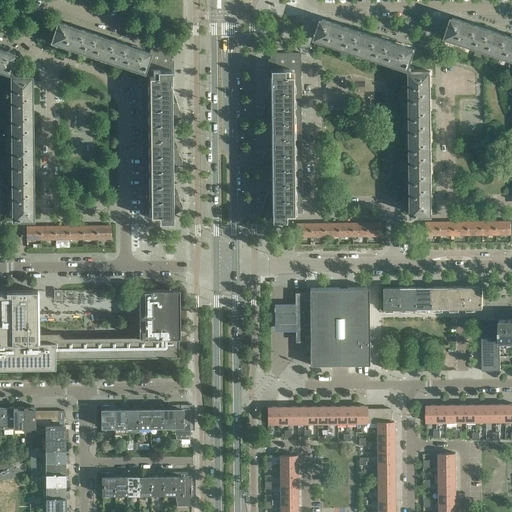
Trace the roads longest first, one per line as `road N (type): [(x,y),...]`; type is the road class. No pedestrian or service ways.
road 1 (secondary): [(234,267),(227,0)]
road 2 (secondary): [(212,0),(214,266)]
road 3 (residential): [(392,264),(388,209),(329,205),(314,193),(314,100),(339,97)]
road 4 (secondary): [(214,266),(218,511)]
road 5 (secondary): [(237,511),(234,267)]
road 6 (residential): [(124,203),(55,204),(49,196),(50,59)]
road 7 (residential): [(309,0),(324,8),(511,7)]
road 8 (residential): [(124,203),(122,106),(105,74),(50,59)]
road 9 (residential): [(511,202),(452,199),(449,91),(461,82)]
road 10 (residential): [(234,267),(392,264)]
road 11 (residential): [(26,44),(43,1),(141,33)]
road 12 (unclassified): [(0,267),(126,266)]
road 13 (residential): [(465,511),(464,445),(411,444)]
road 14 (residential): [(392,264),(511,263)]
